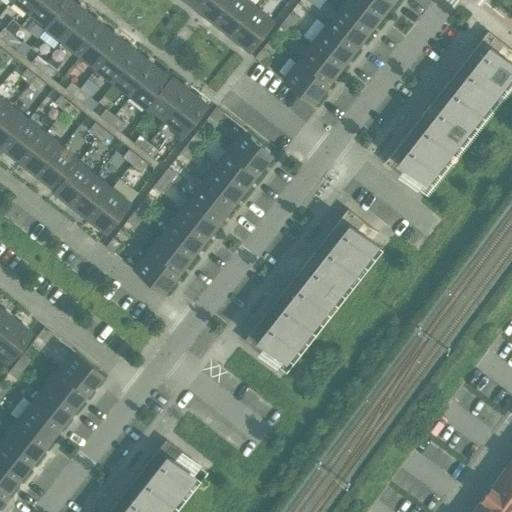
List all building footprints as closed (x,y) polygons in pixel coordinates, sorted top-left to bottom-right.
[(15,0),(31,12),(40,0),(15,0)] [(47,27),(68,0),(40,0),(31,12),(47,25),(46,27),(47,27)] [(64,41),(87,11),(72,0),(68,0),(47,27),(64,41)] [(189,0),(199,8),(205,0),(189,0)] [(216,21),(233,0),(205,0),(199,8),(216,21)] [(233,35),(256,6),(248,0),(233,0),(216,21),(233,35)] [(382,15),(363,0),(346,0),(340,9),(369,32),(382,15)] [(393,0),(363,0),(382,15),(393,0)] [(251,49),(274,20),(256,6),(233,35),(251,49)] [(369,32),(340,9),(326,26),(355,49),(369,32)] [(81,54),(104,25),(87,11),(64,41),(81,54)] [(292,26),(299,17),(291,11),(284,20),(292,26)] [(284,36),(292,26),(284,20),(276,30),(284,36)] [(98,67),(121,38),(104,25),(81,54),(98,67)] [(355,49),(326,26),(313,43),(342,66),(355,49)] [(0,37),(7,43),(13,35),(4,28),(0,32),(0,37)] [(427,182),(511,73),(511,49),(488,30),(385,162),(415,186),(422,178),(427,182)] [(16,50),(22,42),(13,35),(7,43),(16,50)] [(114,81),(138,52),(121,38),(98,67),(114,81)] [(342,66),(313,43),(299,60),(328,83),(342,66)] [(263,63),(270,54),(263,48),(255,57),(263,63)] [(12,56),(2,49),(0,51),(0,59),(5,64),(12,56)] [(131,94),(155,65),(138,52),(114,81),(131,94)] [(41,70),(47,62),(37,54),(31,62),(41,70)] [(328,83),(299,60),(285,78),(314,101),(328,83)] [(56,69),(47,62),(41,70),(50,77),(56,69)] [(148,108),(173,76),(172,76),(171,78),(155,65),(131,94),(148,108)] [(30,83),(36,75),(27,68),(21,76),(30,83)] [(39,90),(45,82),(36,75),(30,83),(39,90)] [(167,119),(190,90),(173,76),(148,108),(150,108),(151,107),(167,119)] [(75,96),(81,88),(71,81),(65,89),(75,96)] [(84,104),(90,96),(81,88),(75,96),(84,104)] [(185,133),(208,104),(190,90),(167,119),(185,133)] [(64,110),(70,102),(61,94),(54,102),(64,110)] [(0,121),(12,106),(0,96),(0,121)] [(73,117),(79,109),(70,102),(64,110),(73,117)] [(0,143),(6,148),(29,119),(12,106),(0,121),(0,143)] [(217,121),(224,112),(217,106),(209,115),(217,121)] [(115,116),(106,108),(100,116),(109,124),(115,116)] [(124,123),(115,116),(109,124),(118,131),(124,123)] [(23,162),(46,133),(29,119),(6,148),(23,162)] [(98,137),(105,129),(95,122),(89,130),(98,137)] [(107,144),(114,136),(105,129),(98,137),(107,144)] [(273,153),(244,130),(230,148),(259,171),(273,153)] [(40,175),(63,146),(46,133),(23,162),(40,175)] [(195,149),(203,139),(195,133),(187,143),(195,149)] [(143,150),(149,142),(140,135),(134,143),(143,150)] [(152,157),(158,150),(149,142),(143,150),(152,157)] [(188,158),(195,149),(187,143),(180,152),(188,158)] [(56,190),(80,159),(63,146),(40,175),(57,188),(55,190),(56,190)] [(139,156),(129,148),(123,156),(132,164),(139,156)] [(259,171),(230,148),(216,165),(245,188),(259,171)] [(142,171),(148,163),(139,156),(132,164),(142,171)] [(73,204),(96,175),(80,162),(81,160),(80,159),(56,190),(73,204)] [(245,188),(216,165),(203,182),(232,205),(245,188)] [(169,183),(176,173),(168,167),(161,177),(169,183)] [(90,217),(113,188),(96,175),(73,204),(90,217)] [(162,192),(169,183),(161,177),(154,186),(162,192)] [(232,205),(203,182),(189,199),(219,222),(232,205)] [(108,231),(131,202),(113,188),(90,217),(108,231)] [(219,222),(189,199),(176,216),(205,239),(219,222)] [(142,217),(150,207),(142,201),(134,211),(142,217)] [(286,359),(377,245),(372,241),(379,233),(348,208),(244,340),(275,364),(282,356),(286,359)] [(135,226),(142,217),(134,211),(127,220),(135,226)] [(205,239),(176,216),(163,233),(192,256),(205,239)] [(192,256),(163,233),(149,250),(178,273),(192,256)] [(121,243),(113,237),(106,247),(113,253),(121,243)] [(178,273),(149,250),(136,268),(165,291),(178,273)] [(0,330),(11,317),(0,308),(0,330)] [(0,356),(6,361),(29,331),(11,317),(0,330),(0,356)] [(51,332),(43,326),(36,335),(44,341),(51,332)] [(100,373),(70,350),(57,367),(86,390),(100,373)] [(30,359),(22,353),(15,362),(23,368),(30,359)] [(15,378),(23,368),(15,362),(7,372),(15,378)] [(86,390),(57,367),(43,384),(73,407),(86,390)] [(73,407),(43,384),(30,402),(59,425),(73,407)] [(59,425),(30,402),(16,418),(46,441),(59,425)] [(46,441),(16,418),(3,435),(33,458),(46,441)] [(33,458),(3,435),(0,439),(0,459),(19,475),(33,458)] [(165,511),(195,475),(190,472),(197,463),(166,439),(108,511),(165,511)] [(19,475),(0,459),(0,488),(5,493),(19,475)] [(511,469),(507,466),(495,484),(511,496),(511,469)] [(511,511),(511,496),(495,484),(482,501),(496,511),(511,511)] [(496,511),(482,501),(473,511),(496,511)]
